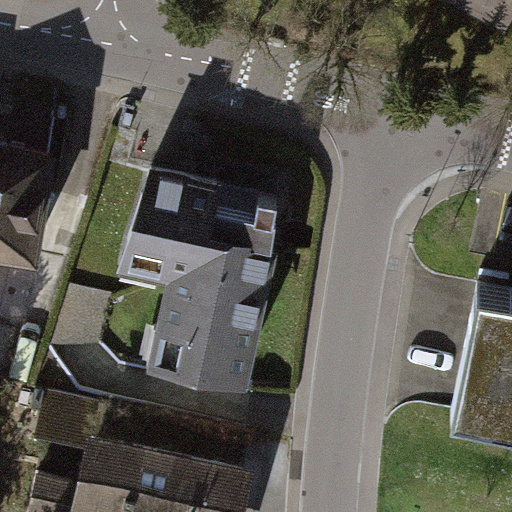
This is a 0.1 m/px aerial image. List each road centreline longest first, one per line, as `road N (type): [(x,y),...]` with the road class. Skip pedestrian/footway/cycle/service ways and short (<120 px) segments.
road 1 (residential): [(332,511),(390,112)]
road 2 (residential): [(390,112),(115,41)]
road 3 (residential): [(511,146),(390,112)]
